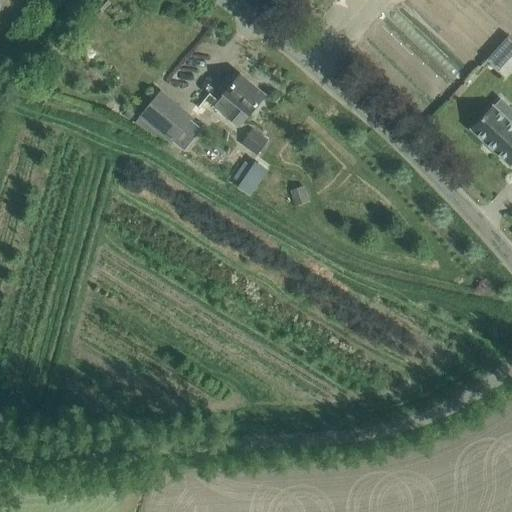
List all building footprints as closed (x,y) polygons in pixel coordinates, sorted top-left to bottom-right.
[(511,38),(509,35),(497,48),(508,58),(511,54),(511,38)] [(224,94),(214,106),(238,126),(252,111),(264,96),(240,75),(227,91),(224,94)] [(159,92),(140,115),(160,132),(172,142),(184,151),(193,140),(182,131),(191,120),(192,118),(159,92)] [(494,106),(471,129),(509,165),(511,162),(511,123),(511,121),(511,109),(502,99),(495,107),(494,106)] [(267,140),(250,128),(240,143),(257,155),(267,140)] [(236,186),(249,195),(267,169),(254,160),(251,165),(244,160),(233,177),(239,182),(236,186)] [(304,186),(290,190),(295,206),(309,202),(304,186)]
